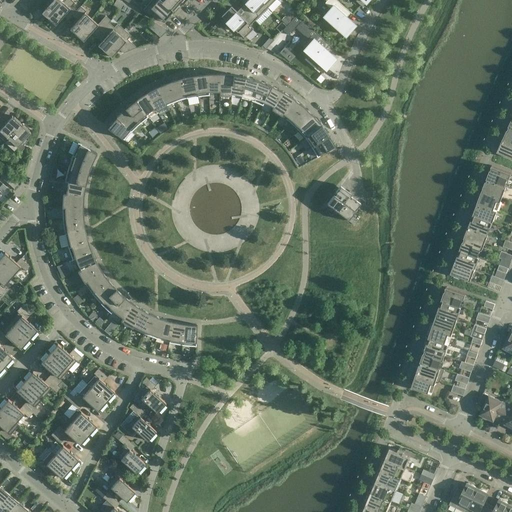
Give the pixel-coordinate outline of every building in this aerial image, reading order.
[(48,18),(64,0),(63,2),(61,0),(44,0),(49,4),(42,12),(48,18)] [(75,3),(71,0),(64,0),(48,18),(55,24),(63,16),(68,21),(72,16),(81,6),(76,11),(71,6),(75,3)] [(116,0),(113,6),(120,10),(121,9),(124,4),(116,0)] [(163,22),(172,11),(159,0),(151,0),(143,10),(163,22)] [(180,2),(177,0),(159,0),(172,11),(180,2)] [(268,7),(260,0),(242,0),(250,7),(245,12),(254,21),(268,7)] [(280,2),(277,0),(260,0),(268,7),(271,11),(280,2)] [(352,13),(336,0),(326,0),(324,3),(331,8),(325,15),(346,34),(341,39),(342,39),(355,24),(354,24),(344,15),(348,11),(351,14),(352,13)] [(131,8),(124,4),(121,9),(120,10),(127,14),(131,8)] [(77,35),(91,18),(85,12),(86,11),(81,6),(72,16),(77,20),(70,29),(77,35)] [(253,29),(250,25),(254,21),(245,12),(241,16),(231,6),(222,16),(244,38),(253,29)] [(282,19),(288,23),(292,16),(286,12),(282,19)] [(288,32),(303,19),(298,13),(283,26),(288,32)] [(100,32),(111,20),(105,15),(98,24),(91,18),(77,35),(83,41),(91,32),(96,37),(101,32),(100,32)] [(305,19),(297,24),(304,35),(312,30),(305,19)] [(105,51),(124,29),(117,23),(114,27),(109,22),(111,20),(100,32),(101,32),(105,37),(98,45),(105,51)] [(148,26),(160,37),(166,31),(166,29),(153,21),(148,26)] [(290,33),(283,28),(271,45),(281,53),(299,28),(295,26),(290,33)] [(137,47),(127,39),(131,35),(124,29),(105,51),(111,57),(119,49),(124,53),(137,47)] [(313,30),(314,31),(302,46),(307,51),(303,55),(322,73),(336,58),(335,57),(324,48),(328,44),(332,47),(313,30)] [(265,44),(270,47),(275,38),(270,35),(265,44)] [(209,95),(207,73),(195,75),(198,96),(209,95)] [(220,91),(220,73),(207,73),(209,95),(209,91),(220,91)] [(231,95),(233,74),(220,73),(220,91),(220,94),(231,95)] [(241,97),(246,77),(233,74),(231,95),(241,97)] [(198,96),(195,75),(182,77),(187,98),(198,96)] [(187,98),(182,77),(169,81),(177,101),(176,99),(186,96),(186,98),(187,98)] [(252,100),(259,80),(246,77),(241,97),(252,100)] [(262,104),(271,85),(259,80),(252,100),(262,104)] [(177,101),(169,81),(164,83),(157,86),(167,105),(177,101)] [(273,107),(282,91),(271,85),(262,104),(262,105),(264,102),(273,107)] [(167,105),(157,86),(146,92),(155,108),(157,110),(167,105)] [(281,115),(293,98),(282,91),(273,107),(272,109),(281,115)] [(155,108),(146,92),(136,98),(135,99),(148,117),(148,116),(146,114),(155,108)] [(290,122),(304,106),(293,98),(281,115),(290,122)] [(148,117),(135,99),(128,105),(125,107),(139,123),(148,117)] [(299,128),(313,115),(304,106),(290,122),(292,121),(299,128)] [(139,123),(125,107),(116,117),(131,131),(139,123)] [(0,136),(5,141),(21,124),(20,122),(14,116),(14,117),(12,115),(6,122),(6,121),(2,125),(3,126),(0,128),(0,136)] [(305,138),(322,125),(313,115),(299,128),(306,136),(304,137),(305,138)] [(131,131),(116,117),(107,127),(124,140),(125,139),(123,137),(129,130),(131,132),(131,131)] [(22,125),(21,124),(5,141),(5,142),(14,150),(21,142),(24,144),(27,140),(25,138),(30,132),(29,130),(23,124),(22,125)] [(329,135),(322,125),(305,138),(311,147),(329,135)] [(336,147),(329,135),(311,147),(317,157),(336,147)] [(511,140),(504,137),(498,151),(511,157),(511,140)] [(97,152),(78,142),(77,144),(79,145),(75,155),(72,154),(72,155),(92,163),(97,152)] [(311,156),(303,142),(293,148),(299,159),(303,157),(305,160),(311,156)] [(88,174),(92,163),(72,155),(68,167),(88,174)] [(511,173),(492,165),(487,178),(507,185),(505,184),(508,177),(509,178),(511,173)] [(85,184),(88,174),(68,167),(65,180),(85,184)] [(0,175),(6,181),(10,176),(1,168),(0,168),(0,175)] [(507,185),(487,178),(483,189),(502,197),(507,185)] [(84,196),(85,184),(65,180),(64,181),(68,182),(66,194),(84,196)] [(336,213),(349,195),(339,187),(337,190),(336,190),(327,203),(337,210),(336,212),(336,213)] [(502,197),(483,189),(478,203),(497,210),(498,209),(494,208),(497,200),(501,201),(502,197)] [(83,207),(84,196),(66,194),(63,193),(62,206),(62,207),(83,207)] [(358,206),(360,203),(349,195),(336,213),(347,220),(358,206)] [(497,210),(478,203),(473,214),(493,221),(497,210)] [(84,218),(83,207),(62,207),(62,220),(84,218)] [(493,221),(473,214),(475,215),(473,219),(472,218),(469,226),(489,233),(493,221)] [(85,229),(84,218),(62,220),(63,221),(65,221),(67,232),(64,232),(64,233),(85,229)] [(484,244),(489,233),(469,226),(465,237),(484,244)] [(88,240),(85,229),(64,233),(68,246),(88,240)] [(482,249),(484,244),(465,237),(460,249),(480,257),(480,256),(478,255),(481,249),(482,249)] [(92,251),(88,240),(68,246),(72,259),(92,251)] [(480,257),(460,249),(462,250),(460,254),(458,254),(456,261),(475,268),(480,257)] [(96,261),(92,251),(72,259),(75,258),(80,269),(96,261)] [(499,257),(511,261),(511,258),(511,254),(502,251),(499,257)] [(0,264),(12,275),(21,266),(25,271),(30,266),(20,257),(16,262),(5,252),(3,253),(1,252),(0,252),(0,264)] [(84,282),(102,271),(96,261),(80,269),(78,271),(84,282)] [(475,268),(456,261),(451,272),(471,280),(475,268)] [(4,284),(12,275),(0,264),(0,289),(5,293),(9,289),(4,284)] [(498,269),(507,273),(508,268),(499,264),(498,269)] [(92,293),(109,280),(102,271),(84,282),(92,293)] [(490,281),(502,286),(504,280),(492,275),(490,281)] [(101,303),(116,288),(109,280),(92,293),(101,303)] [(464,299),(466,293),(446,287),(442,300),(462,306),(460,305),(462,298),(464,299)] [(110,312),(124,296),(116,288),(101,303),(110,312)] [(123,318),(133,303),(124,296),(110,312),(111,313),(113,310),(123,318)] [(462,306),(442,300),(443,301),(442,305),(440,304),(438,312),(458,318),(462,306)] [(495,304),(486,300),(484,306),(493,309),(495,304)] [(132,327),(143,309),(133,303),(123,318),(121,320),(132,327)] [(16,311),(18,313),(10,321),(29,339),(31,337),(33,339),(38,333),(36,331),(38,329),(26,319),(30,314),(21,306),(16,311)] [(144,334),(153,314),(143,309),(132,327),(144,334)] [(458,318),(438,312),(434,323),(454,330),(458,318)] [(491,316),(483,314),(479,312),(477,319),(489,322),(491,316)] [(157,336),(163,318),(153,314),(144,334),(145,334),(146,332),(157,336)] [(169,342),(174,321),(163,318),(157,336),(169,339),(168,342),(169,342)] [(29,339),(10,321),(2,330),(1,329),(0,329),(0,337),(5,342),(9,338),(21,348),(23,346),(25,348),(30,342),(28,340),(29,339)] [(182,345),(185,323),(174,321),(169,342),(182,345)] [(197,324),(185,323),(182,345),(196,346),(197,324)] [(454,330),(434,323),(429,337),(449,343),(454,330)] [(487,328),(477,325),(476,330),(485,333),(487,328)] [(504,335),(500,345),(511,350),(511,329),(508,337),(504,335)] [(482,340),(473,336),(472,342),(481,345),(482,340)] [(1,347),(5,342),(0,337),(0,362),(5,366),(6,365),(8,366),(13,360),(11,359),(13,357),(1,347)] [(445,355),(449,343),(429,337),(431,337),(429,341),(428,341),(425,348),(445,355)] [(50,351),(49,352),(68,369),(76,361),(81,365),(85,360),(73,349),(69,353),(57,343),(56,345),(54,343),(48,349),(50,351)] [(443,360),(445,355),(425,348),(421,361),(441,368),(441,367),(439,366),(442,360),(443,360)] [(478,353),(469,350),(467,355),(476,358),(478,353)] [(60,378),(68,369),(49,352),(48,354),(46,352),(40,358),(42,360),(41,361),(52,372),(48,376),(61,387),(58,385),(62,380),(60,378)] [(501,369),(503,363),(495,359),(493,365),(501,369)] [(441,368),(421,361),(417,372),(437,379),(440,380),(444,369),(441,368)] [(474,365),(465,362),(462,361),(460,367),(472,371),(474,365)] [(95,375),(87,384),(107,401),(108,400),(110,401),(115,395),(113,393),(115,392),(103,381),(107,377),(98,368),(93,373),(95,375)] [(61,387),(48,376),(44,381),(33,371),(31,372),(29,371),(24,377),(25,378),(24,380),(44,397),(51,388),(56,393),(61,387)] [(437,379),(417,372),(412,386),(429,392),(432,383),(435,384),(437,379)] [(469,378),(458,374),(456,380),(467,384),(469,378)] [(164,404),(166,403),(151,390),(155,385),(146,377),(142,381),(147,386),(138,395),(157,412),(159,410),(161,412),(166,406),(164,404)] [(36,406),(44,397),(24,380),(23,381),(21,379),(16,386),(17,387),(16,389),(27,400),(23,404),(33,413),(36,415),(40,410),(36,406)] [(107,401),(87,384),(79,392),(78,391),(73,396),(70,393),(83,404),(87,400),(98,410),(100,408),(102,410),(107,404),(105,402),(107,401)] [(466,389),(454,385),(452,391),(464,395),(466,389)] [(508,404),(484,392),(480,403),(484,405),(480,414),(481,414),(482,415),(486,418),(488,417),(493,420),(494,418),(500,420),(508,404)] [(81,411),(79,409),(83,404),(70,393),(66,398),(78,408),(69,417),(89,435),(90,433),(92,435),(97,429),(95,427),(97,425),(81,411)] [(33,413),(23,404),(19,408),(8,398),(6,400),(4,398),(0,402),(0,405),(1,406),(0,406),(0,407),(16,422),(24,413),(29,417),(33,413)] [(146,413),(133,402),(129,407),(137,414),(128,423),(126,421),(121,426),(131,435),(136,430),(148,440),(149,438),(151,440),(157,434),(155,432),(156,431),(142,418),(146,413)] [(511,405),(508,404),(500,420),(511,426),(511,405)] [(19,424),(16,422),(0,407),(0,424),(3,427),(0,430),(0,433),(8,440),(13,435),(11,433),(19,424)] [(89,435),(69,417),(69,418),(72,421),(64,429),(59,425),(55,430),(65,438),(69,434),(80,444),(82,442),(84,444),(89,438),(87,436),(89,435)] [(65,438),(55,430),(51,434),(60,443),(65,438)] [(131,450),(135,446),(118,430),(113,435),(126,446),(117,456),(137,473),(138,471),(140,473),(146,467),(144,465),(145,463),(131,450)] [(389,444),(383,458),(406,467),(411,456),(404,453),(405,450),(389,444)] [(79,459),(63,445),(55,454),(71,468),(72,467),(74,469),(79,463),(77,461),(79,459)] [(39,456),(34,461),(47,472),(51,467),(62,478),(64,476),(66,478),(71,472),(69,470),(71,468),(55,454),(52,451),(44,460),(39,456)] [(406,467),(383,458),(378,469),(401,478),(406,467)] [(125,474),(112,463),(108,467),(116,474),(107,484),(127,501),(128,499),(130,501),(135,495),(134,493),(135,491),(121,478),(125,474)] [(401,478),(378,469),(374,480),(397,489),(401,478)] [(433,479),(436,474),(424,469),(422,474),(427,476),(433,479)] [(433,479),(427,476),(424,481),(431,484),(433,479)] [(397,489),(374,480),(369,491),(392,500),(397,489)] [(456,507),(465,511),(478,488),(467,483),(462,493),(456,490),(450,504),(456,507)] [(0,504),(9,493),(0,485),(0,504)] [(450,504),(456,490),(450,487),(444,501),(450,504)] [(489,493),(478,488),(465,511),(485,511),(489,506),(483,504),(489,493)] [(392,500),(369,491),(364,502),(387,511),(392,500)] [(120,503),(107,492),(103,496),(106,499),(98,509),(101,511),(120,511),(115,507),(120,503)] [(0,511),(9,511),(19,501),(9,493),(0,504),(0,511)] [(419,493),(417,498),(424,501),(426,496),(419,493)] [(419,511),(422,507),(424,501),(417,498),(415,504),(412,502),(409,508),(418,511),(419,511)] [(494,509),(489,506),(485,511),(505,511),(510,504),(500,499),(494,509)] [(25,511),(28,509),(19,501),(9,511),(25,511)] [(387,511),(364,502),(360,511),(387,511)]
